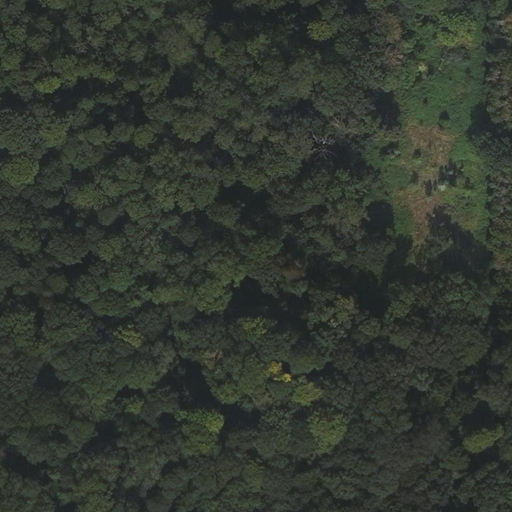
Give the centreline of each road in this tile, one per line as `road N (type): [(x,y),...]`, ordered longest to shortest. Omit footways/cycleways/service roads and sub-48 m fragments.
road 1 (track): [(121,312),(511,313)]
road 2 (track): [(0,83),(121,312)]
road 3 (track): [(121,312),(0,478)]
road 4 (track): [(0,310),(121,312)]
